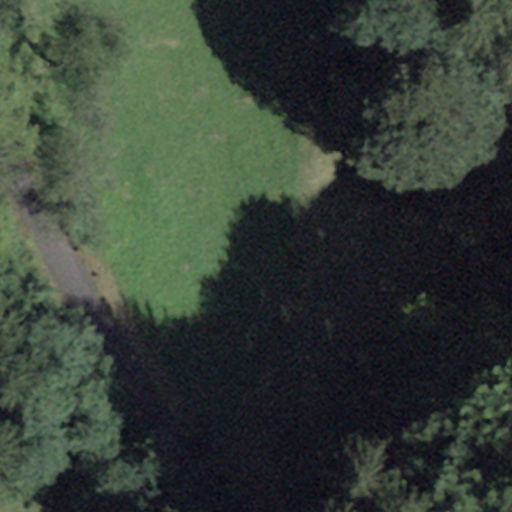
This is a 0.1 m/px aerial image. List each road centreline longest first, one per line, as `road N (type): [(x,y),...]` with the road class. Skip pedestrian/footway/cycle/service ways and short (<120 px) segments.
road 1 (track): [(240,511),(151,421),(0,155)]
road 2 (track): [(141,511),(111,423),(122,370)]
